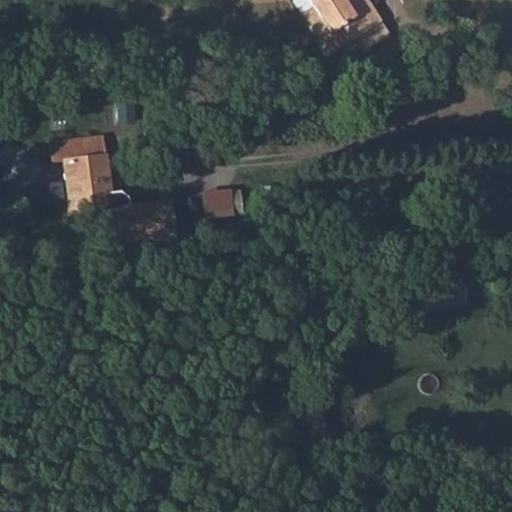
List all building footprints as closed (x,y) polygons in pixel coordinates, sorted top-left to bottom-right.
[(300,0),(309,15),(321,36),(306,44),(316,61),(332,53),(373,32),(356,0),(300,0)] [(321,36),(309,15),(295,21),(306,44),(321,36)] [(382,50),(373,32),(332,53),(339,62),(349,58),(354,66),(382,50)] [(35,168),(47,168),(89,166),(88,148),(36,150),(35,168)] [(89,166),(47,168),(51,223),(95,221),(96,255),(149,253),(147,218),(107,220),(107,209),(99,204),(91,204),(89,166)]
